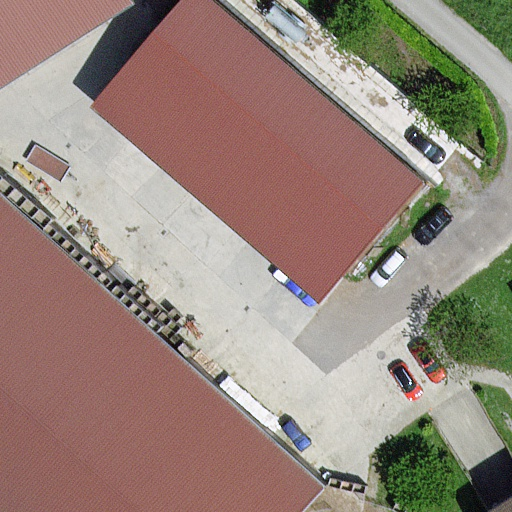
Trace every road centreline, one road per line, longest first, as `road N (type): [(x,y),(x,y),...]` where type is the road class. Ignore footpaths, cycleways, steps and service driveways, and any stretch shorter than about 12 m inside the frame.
road 1 (track): [(511,197),(476,239),(317,356),(291,354),(77,138),(68,116),(84,68),(155,0)]
road 2 (track): [(396,295),(497,482)]
road 3 (track): [(511,90),(405,0)]
